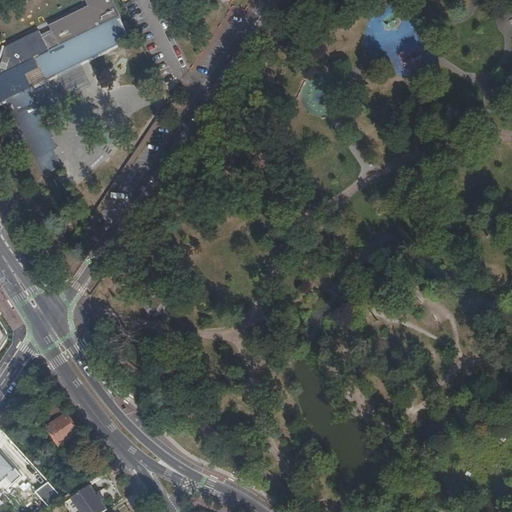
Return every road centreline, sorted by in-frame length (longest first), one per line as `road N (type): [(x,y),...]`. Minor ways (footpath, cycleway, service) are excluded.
road 1 (residential): [(52,315),(262,0)]
road 2 (primary): [(201,485),(153,450),(108,399),(52,315)]
road 3 (primary): [(39,333),(169,511)]
